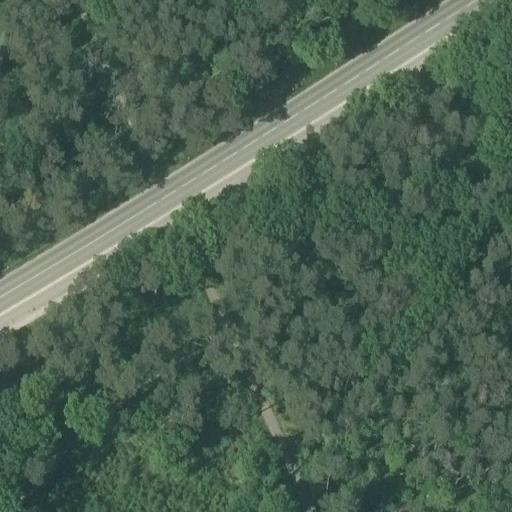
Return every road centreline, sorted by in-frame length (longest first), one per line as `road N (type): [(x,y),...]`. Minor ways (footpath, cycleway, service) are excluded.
road 1 (track): [(61,0),(311,511)]
road 2 (secondary): [(0,301),(479,0)]
